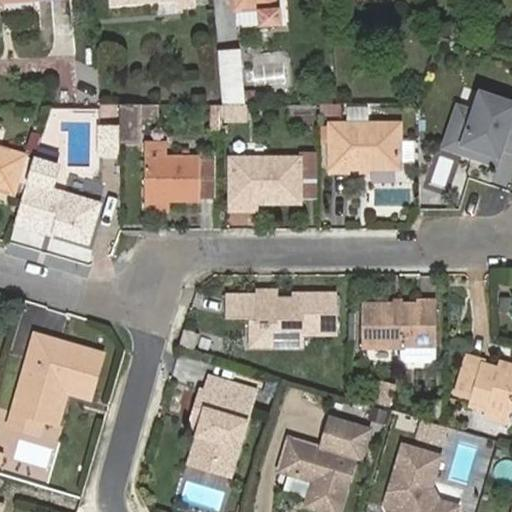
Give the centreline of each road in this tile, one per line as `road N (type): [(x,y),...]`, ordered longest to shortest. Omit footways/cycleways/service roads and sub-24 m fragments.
road 1 (residential): [(162,312),(175,264),(199,249),(418,250)]
road 2 (residential): [(162,312),(115,492),(127,511)]
road 3 (residential): [(0,268),(162,312)]
